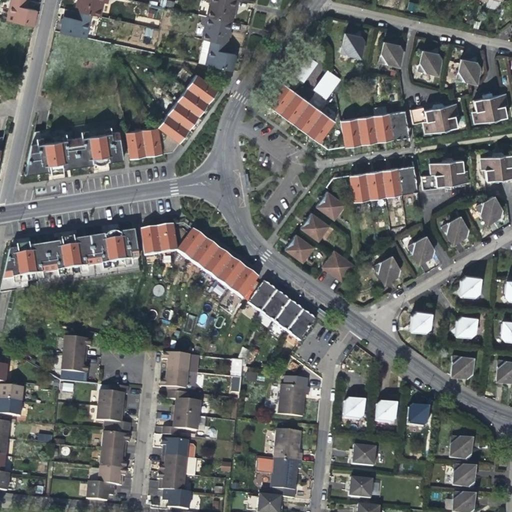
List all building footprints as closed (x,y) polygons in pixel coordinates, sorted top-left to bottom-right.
[(26,5),(27,1),(24,0),(10,0),(6,20),(32,26),(35,10),(25,8),(26,5)] [(105,5),(106,0),(76,0),(76,1),(74,11),(89,15),(99,17),(101,4),(105,5)] [(207,3),(204,16),(229,22),(232,10),(234,0),(203,0),(203,2),(207,3)] [(85,38),(89,15),(74,11),(72,19),(62,17),(59,32),(85,38)] [(200,39),(207,41),(224,45),(227,33),(229,22),(204,16),(200,16),(198,25),(202,25),(198,39),(200,39)] [(134,27),(134,39),(157,39),(157,26),(134,27)] [(339,53),(358,57),(362,41),(359,37),(343,34),(339,53)] [(207,41),(200,39),(198,47),(206,48),(207,41)] [(224,45),(207,41),(206,48),(198,47),(195,62),(206,65),(230,70),(230,67),(233,54),(222,52),(223,50),(224,45)] [(397,66),(400,55),(401,50),(399,46),(382,43),(377,62),(397,66)] [(417,71),(437,75),(440,59),(437,55),(429,53),(421,51),(417,71)] [(303,81),(307,76),(317,62),(302,55),(291,70),(296,75),(303,81)] [(456,80),(475,84),(479,68),(476,63),(472,62),(460,60),(456,80)] [(340,83),(336,79),(329,71),(324,78),(314,90),(329,97),(340,83)] [(195,74),(186,87),(207,103),(217,90),(195,74)] [(278,114),(295,92),(282,82),(265,104),(278,114)] [(207,103),(186,87),(176,100),(198,116),(207,103)] [(307,101),(295,92),(278,114),(291,123),(307,101)] [(479,100),(472,101),(477,123),(505,118),(501,95),(498,96),(492,97),(490,94),(483,96),(482,99),(479,100)] [(198,116),(176,100),(166,113),(188,130),(198,116)] [(321,111),(307,101),(291,123),(305,133),(321,111)] [(456,127),(451,105),(445,106),(442,107),(440,104),(433,105),(433,109),(428,110),(423,111),(422,108),(409,110),(412,124),(425,122),(427,133),(456,127)] [(334,120),(321,111),(305,133),(318,142),(334,120)] [(408,137),(404,111),(388,113),(392,139),(408,137)] [(188,130),(166,113),(156,126),(178,143),(188,130)] [(392,139),(388,113),(372,116),(376,142),(392,139)] [(376,142),(372,116),(355,118),(359,144),(376,142)] [(359,144),(355,118),(339,121),(343,147),(359,144)] [(156,126),(141,128),(146,155),(161,153),(156,126)] [(172,152),(178,143),(156,126),(161,153),(172,152)] [(103,133),(102,127),(95,128),(88,129),(88,135),(74,137),(78,162),(78,166),(93,163),(98,163),(123,159),(118,131),(103,133)] [(146,155),(141,128),(125,131),(129,158),(146,155)] [(64,168),(78,166),(78,162),(74,137),(58,139),(57,134),(49,135),(42,136),(43,142),(31,144),(25,170),(24,174),(47,170),(48,173),(53,172),(54,174),(57,173),(59,173),(59,171),(65,170),(64,168)] [(483,159),(485,182),(511,179),(511,161),(511,156),(507,156),(502,157),(500,154),(494,155),(493,158),(489,158),(483,159)] [(462,187),(464,187),(461,161),(456,162),(452,162),(450,160),(444,160),(443,163),(439,163),(433,164),(434,176),(421,177),(422,191),(462,187)] [(416,192),(412,165),(396,168),(400,194),(416,192)] [(385,197),(400,194),(396,168),(380,170),(385,197)] [(368,200),(385,197),(380,170),(364,173),(368,200)] [(352,202),(368,200),(364,173),(348,175),(352,202)] [(322,198),(316,206),(334,219),(345,204),(327,191),(322,198)] [(487,224),(501,216),(501,211),(494,198),(477,207),(487,224)] [(307,219),(300,228),(318,241),(329,226),(311,213),(307,219)] [(452,245),(466,236),(467,231),(459,217),(442,228),(452,245)] [(176,252),(172,226),(158,228),(161,254),(176,252)] [(161,254),(158,228),(141,230),(144,256),(161,254)] [(190,261),(205,240),(192,230),(176,252),(190,261)] [(135,235),(134,231),(119,234),(115,234),(114,231),(108,232),(110,235),(104,236),(89,238),(90,242),(94,266),(108,264),(110,270),(117,269),(125,267),(124,262),(138,260),(135,235)] [(291,240),(284,249),(303,262),(314,247),(296,234),(291,240)] [(90,242),(89,238),(76,240),(75,237),(58,240),(59,243),(44,245),(45,248),(50,273),(63,271),(64,277),(72,275),(79,274),(79,269),(94,266),(90,242)] [(408,247),(410,250),(418,264),(432,256),(433,251),(430,245),(425,237),(408,247)] [(202,270),(218,249),(205,240),(190,261),(202,270)] [(45,248),(44,245),(32,247),(26,248),(25,245),(20,246),(19,248),(10,250),(3,280),(19,278),(20,283),(27,282),(34,281),(34,276),(42,274),(50,273),(45,248)] [(216,280),(231,259),(218,249),(202,270),(216,280)] [(334,251),(331,255),(322,268),(342,282),(355,265),(334,251)] [(399,271),(392,259),(391,257),(374,267),(379,276),(384,284),(399,276),(399,271)] [(228,289),(244,268),(231,259),(216,280),(228,289)] [(244,268),(228,289),(242,299),(258,278),(244,268)] [(461,277),(459,278),(457,295),(474,296),(477,293),(479,277),(463,275),(461,277)] [(502,295),(506,299),(511,300),(511,280),(504,279),(502,295)] [(260,313),(276,291),(263,282),(247,303),(260,313)] [(0,293),(11,291),(12,287),(2,285),(0,293)] [(162,295),(163,286),(154,286),(154,295),(162,295)] [(7,308),(11,310),(16,290),(11,291),(7,308)] [(273,322),(289,300),(276,291),(260,313),(273,322)] [(287,332),(303,310),(289,300),(273,322),(287,332)] [(299,341),(315,319),(303,310),(287,332),(299,341)] [(408,330),(423,332),(428,328),(429,313),(413,311),(409,314),(408,330)] [(475,317),(460,316),(458,315),(457,317),(454,318),(453,335),(469,337),(473,333),(475,317)] [(498,335),(502,340),(511,340),(511,320),(500,319),(498,335)] [(63,337),(61,353),(85,356),(85,349),(82,349),(82,346),(86,346),(88,346),(88,339),(63,337)] [(167,361),(166,370),(194,373),(195,373),(197,355),(162,352),(161,360),(167,361)] [(84,363),(85,356),(61,353),(59,379),(84,381),(86,366),(84,366),(80,365),(81,363),(84,363)] [(450,355),(448,374),(465,376),(469,373),(471,356),(450,355)] [(242,376),(242,358),(231,358),(231,375),(242,376)] [(511,360),(495,359),(493,379),(500,379),(510,380),(511,378),(511,360)] [(91,361),(90,372),(97,372),(98,361),(91,361)] [(193,390),(194,373),(166,370),(165,380),(159,379),(159,386),(193,390)] [(246,372),(246,380),(257,380),(257,373),(246,372)] [(230,391),(239,392),(241,377),(232,376),(230,391)] [(62,383),(61,391),(73,392),(73,383),(62,383)] [(278,413),(304,415),(305,402),(306,395),(309,395),(310,387),(281,384),(278,413)] [(0,399),(20,402),(22,387),(0,385),(0,399)] [(115,392),(127,393),(130,394),(131,387),(115,385),(115,392)] [(125,409),(127,393),(115,392),(99,390),(98,406),(125,409)] [(165,398),(175,399),(199,402),(199,394),(166,391),(165,398)] [(341,418),(358,420),(362,417),(363,404),(359,400),(353,399),(348,398),(343,402),(341,418)] [(0,413),(19,415),(20,402),(0,399),(0,413)] [(199,402),(175,399),(174,414),(197,416),(199,402)] [(374,422),(389,424),(393,420),(394,407),(392,403),(388,403),(379,402),(376,405),(374,422)] [(406,425),(421,427),(426,424),(427,407),(420,406),(411,405),(408,408),(406,425)] [(125,409),(98,406),(96,419),(107,420),(107,428),(133,431),(133,423),(124,422),(125,409)] [(197,416),(174,414),(172,428),(162,427),(161,434),(178,436),(178,428),(196,430),(197,416)] [(300,452),(302,431),(277,428),(274,458),(303,461),(303,452),(300,452)] [(131,442),(132,436),(105,433),(103,449),(127,451),(128,442),(131,442)] [(448,457),(464,458),(467,456),(468,448),(469,439),(450,437),(448,457)] [(185,458),(187,441),(161,438),(160,445),(162,446),(161,455),(185,458)] [(373,466),(375,447),(353,445),(352,455),(351,464),(373,466)] [(126,462),(127,451),(103,449),(102,466),(128,468),(129,462),(126,462)] [(193,475),(195,459),(185,458),(161,455),(160,465),(158,465),(157,471),(183,474),(193,475)] [(302,469),(303,461),(274,458),(258,456),(256,470),(273,472),(271,486),(273,486),(273,494),(280,495),(295,497),(298,468),(302,469)] [(219,470),(229,472),(231,463),(221,461),(219,470)] [(491,472),(493,464),(480,462),(478,470),(491,472)] [(128,476),(128,468),(102,466),(100,482),(116,484),(124,484),(125,475),(128,476)] [(450,485),(467,487),(470,485),(471,477),(472,468),(452,466),(450,485)] [(182,491),(183,474),(157,471),(156,479),(158,479),(157,488),(163,489),(182,491)] [(372,479),(350,476),(349,485),(348,495),(370,497),(372,479)] [(115,495),(116,484),(100,482),(90,481),(88,498),(109,500),(109,495),(115,495)] [(187,508),(189,491),(182,491),(163,489),(162,500),(167,501),(166,506),(187,508)] [(263,511),(278,511),(280,495),(273,494),(258,493),(256,511),(263,511)] [(450,511),(469,511),(471,504),(472,495),(452,493),(450,511)] [(376,511),(377,505),(355,503),(354,511),(376,511)]
